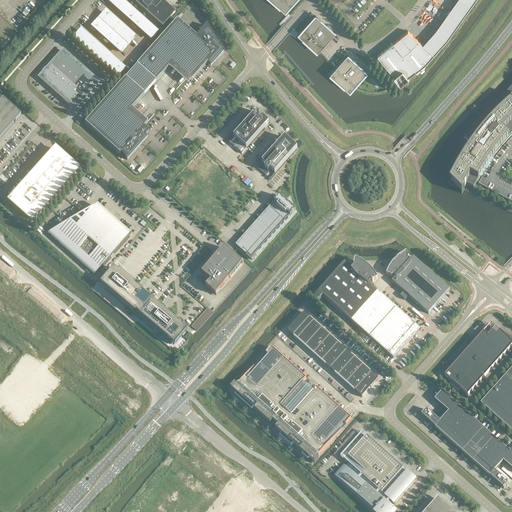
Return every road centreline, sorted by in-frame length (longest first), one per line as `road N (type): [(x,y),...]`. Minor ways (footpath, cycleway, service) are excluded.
road 1 (unclassified): [(20,85),(137,188),(255,62)]
road 2 (secondary): [(178,402),(348,212)]
road 3 (secondary): [(339,205),(169,393)]
road 4 (secondary): [(393,159),(511,26)]
road 5 (unclassified): [(388,411),(489,292)]
road 6 (unclassified): [(424,0),(369,51),(356,47),(315,0)]
road 7 (secondary): [(162,401),(59,511)]
road 8 (unclassified): [(388,411),(494,511)]
road 9 (secondary): [(75,511),(170,410)]
road 10 (unclassified): [(341,160),(255,62)]
road 11 (unclassified): [(390,210),(489,292)]
road 12 (unclassified): [(495,285),(398,201)]
road 13 (unclassified): [(208,432),(303,511)]
